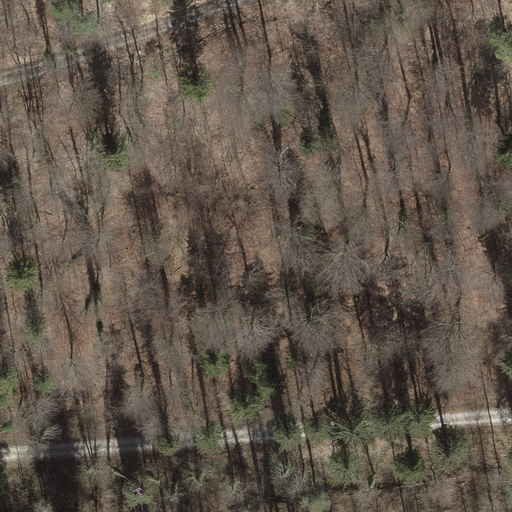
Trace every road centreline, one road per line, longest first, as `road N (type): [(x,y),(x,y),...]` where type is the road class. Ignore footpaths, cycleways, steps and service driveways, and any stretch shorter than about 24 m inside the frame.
road 1 (track): [(0,453),(511,419)]
road 2 (track): [(0,80),(240,0)]
